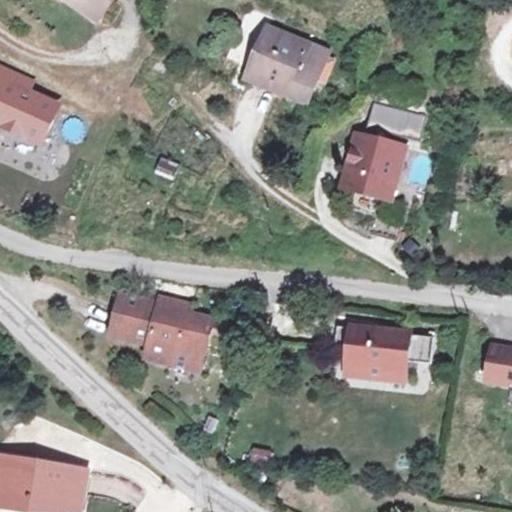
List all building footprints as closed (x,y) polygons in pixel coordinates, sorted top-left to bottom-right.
[(122,0),(50,0),(103,32),(122,0)] [(336,55),(267,24),(240,82),(309,113),(336,55)] [(0,67),(0,125),(44,143),(60,102),(29,90),(33,81),(0,67)] [(367,125),(421,139),(427,115),(373,102),(367,125)] [(0,161),(29,173),(40,145),(4,131),(0,141),(0,161)] [(417,151),(357,136),(341,200),(400,215),(417,151)] [(159,157),(154,174),(173,179),(177,162),(159,157)] [(209,383),(219,324),(199,321),(201,305),(159,298),(157,310),(120,304),(114,342),(155,349),(151,373),(209,383)] [(440,344),(343,328),(335,381),(431,397),(440,344)] [(511,353),(497,351),(490,400),(511,403),(511,353)] [(86,511),(93,473),(0,457),(0,508),(23,511),(86,511)]
